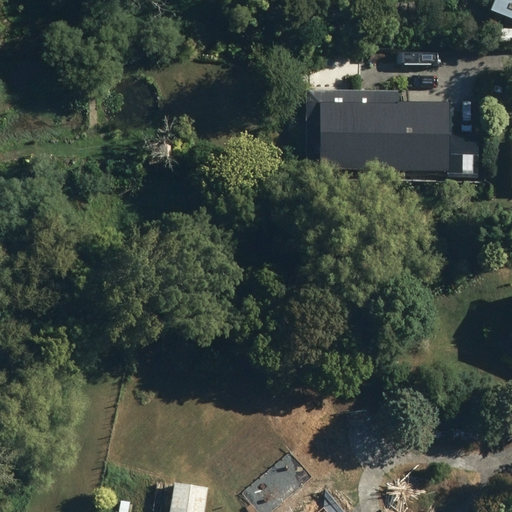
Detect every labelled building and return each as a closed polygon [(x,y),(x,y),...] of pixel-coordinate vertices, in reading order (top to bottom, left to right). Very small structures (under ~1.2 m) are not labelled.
[(511,18),(511,0),(496,0),(492,10),(511,18)] [(511,33),(494,33),(493,48),(511,48),(511,33)] [(395,95),(303,95),(303,171),(316,171),(316,175),(446,175),(446,107),(395,107),(395,95)] [(422,422),(422,437),(435,437),(435,423),(422,422)] [(170,487),(167,511),(201,511),(204,491),(170,487)] [(340,511),(323,491),(297,511),(340,511)]
